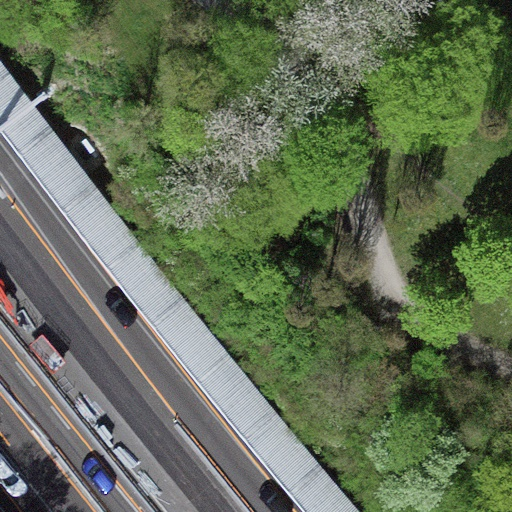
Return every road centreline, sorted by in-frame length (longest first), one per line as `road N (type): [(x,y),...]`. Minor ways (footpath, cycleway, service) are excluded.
road 1 (motorway): [(212,511),(0,244)]
road 2 (motorway): [(0,387),(98,511)]
